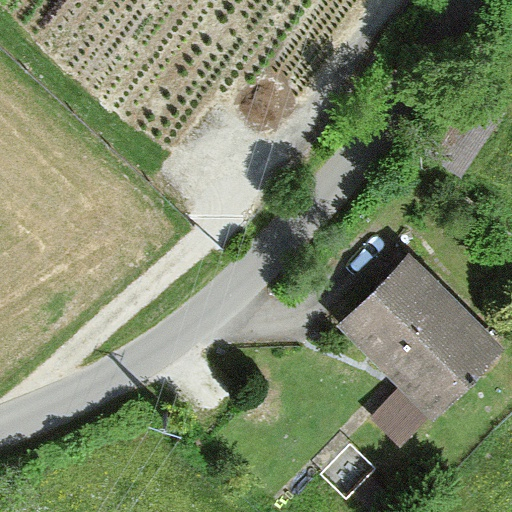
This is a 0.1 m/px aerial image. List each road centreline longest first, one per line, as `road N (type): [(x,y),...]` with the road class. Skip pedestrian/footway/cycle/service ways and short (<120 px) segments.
road 1 (unclassified): [(465,0),(360,152),(219,305),(131,369),(0,426)]
road 2 (track): [(25,416),(101,327),(306,128),(390,0)]
